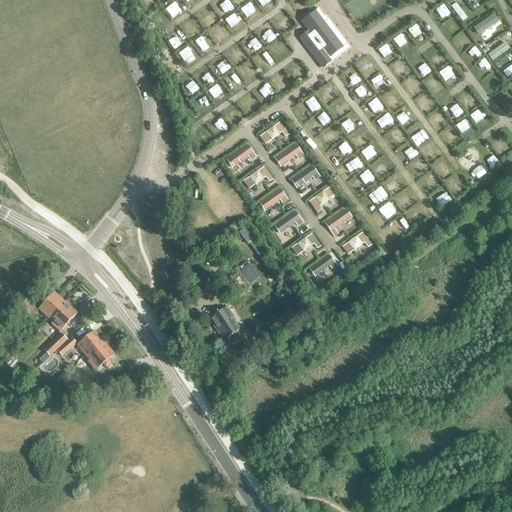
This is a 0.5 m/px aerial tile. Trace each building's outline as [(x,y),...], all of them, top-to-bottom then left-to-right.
[(467,18),(456,3),(451,7),(463,22),(467,18)] [(300,39),(322,68),(331,61),(329,58),(343,47),(316,11),(302,22),(309,32),(300,39)] [(479,36),(499,22),(493,15),(474,28),(479,36)] [(493,61),(510,49),(505,42),(488,55),(493,61)] [(507,78),(511,74),(511,65),(503,72),(507,78)] [(251,286),(254,290),(262,284),(246,261),(237,267),(251,287),(251,286)] [(58,310),(64,303),(54,293),(38,310),(49,319),(55,313),(56,314),(59,311),(58,310)] [(20,306),(31,317),(37,311),(26,300),(20,306)] [(55,313),(49,319),(53,323),(51,324),(60,332),(67,325),(70,328),(74,323),(71,321),(77,314),(64,303),(58,310),(59,311),(56,314),(55,313)] [(229,346),(242,337),(230,319),(232,318),(225,308),(208,319),(218,334),(220,333),(229,346)] [(96,348),(103,342),(94,331),(77,346),(78,347),(74,351),(80,358),(84,354),(86,357),(93,351),(94,352),(97,349),(96,348)] [(66,340),(60,335),(42,352),(48,357),(66,340)] [(57,351),(62,357),(77,344),(72,338),(57,351)] [(93,351),(86,357),(90,361),(88,362),(98,375),(103,371),(100,368),(103,365),(106,368),(111,364),(108,361),(114,355),(103,342),(96,348),(97,349),(94,352),(93,351)] [(90,375),(98,385),(102,382),(94,372),(90,375)] [(83,377),(90,387),(94,384),(87,375),(83,377)]
